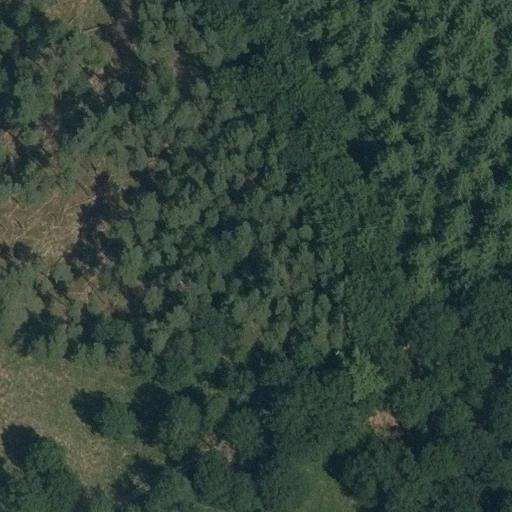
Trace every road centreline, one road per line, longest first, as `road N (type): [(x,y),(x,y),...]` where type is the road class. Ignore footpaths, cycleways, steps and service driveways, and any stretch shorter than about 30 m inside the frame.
road 1 (track): [(478,511),(230,0)]
road 2 (track): [(399,352),(511,294)]
